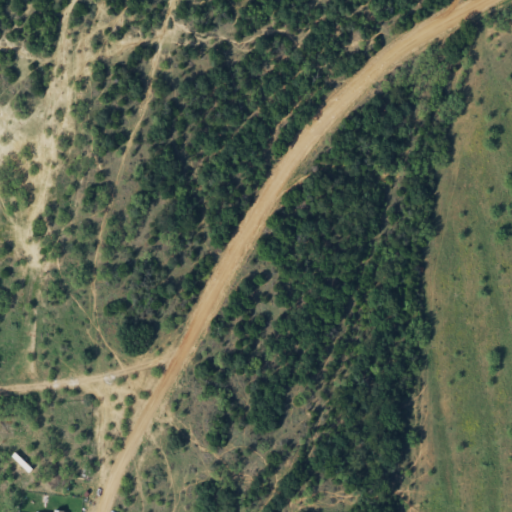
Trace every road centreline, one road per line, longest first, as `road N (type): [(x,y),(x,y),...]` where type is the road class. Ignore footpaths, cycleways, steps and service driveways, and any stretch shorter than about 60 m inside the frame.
road 1 (residential): [(135,439),(298,156),(405,49),(491,0)]
road 2 (residential): [(0,428),(135,439)]
